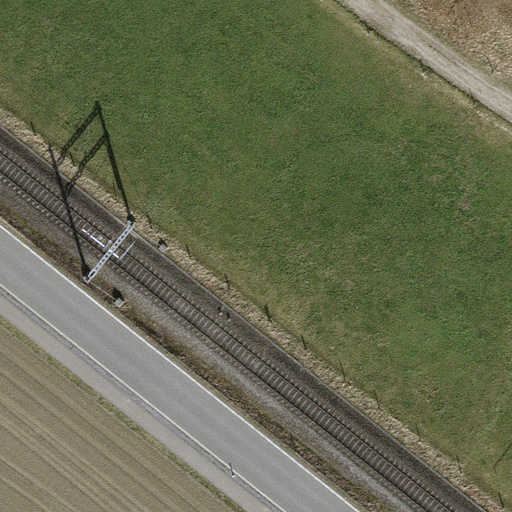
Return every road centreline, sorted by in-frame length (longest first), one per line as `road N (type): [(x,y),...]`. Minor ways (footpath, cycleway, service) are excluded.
road 1 (tertiary): [(0,256),(322,511)]
road 2 (track): [(361,0),(511,109)]
